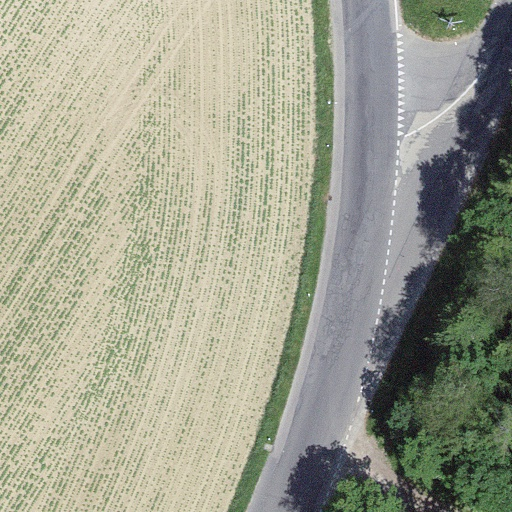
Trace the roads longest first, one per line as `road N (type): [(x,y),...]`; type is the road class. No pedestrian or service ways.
road 1 (tertiary): [(289,511),(325,434),(386,253)]
road 2 (tertiary): [(386,253),(366,0)]
road 3 (tertiary): [(386,253),(511,37)]
road 4 (track): [(427,511),(325,434)]
